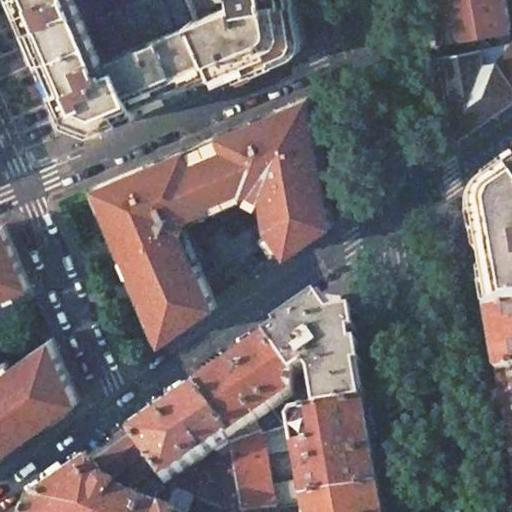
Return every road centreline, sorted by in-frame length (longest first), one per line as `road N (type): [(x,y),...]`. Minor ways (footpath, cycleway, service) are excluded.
road 1 (residential): [(28,186),(377,45)]
road 2 (residential): [(406,209),(119,402)]
road 3 (secondary): [(456,511),(406,209)]
road 4 (residential): [(28,186),(119,402)]
road 5 (secondary): [(406,209),(377,45)]
road 6 (residential): [(119,402),(0,491)]
road 7 (residential): [(511,135),(406,209)]
